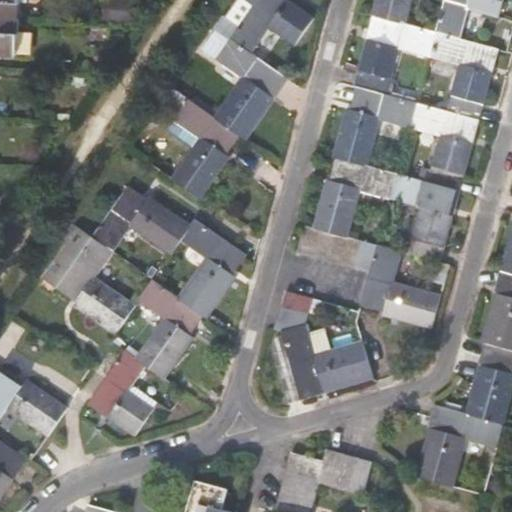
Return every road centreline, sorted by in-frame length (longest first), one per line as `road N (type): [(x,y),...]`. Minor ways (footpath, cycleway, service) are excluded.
road 1 (residential): [(217,440),(432,381),(442,369),(511,122)]
road 2 (residential): [(343,0),(217,440)]
road 3 (residential): [(217,440),(91,478),(40,511)]
